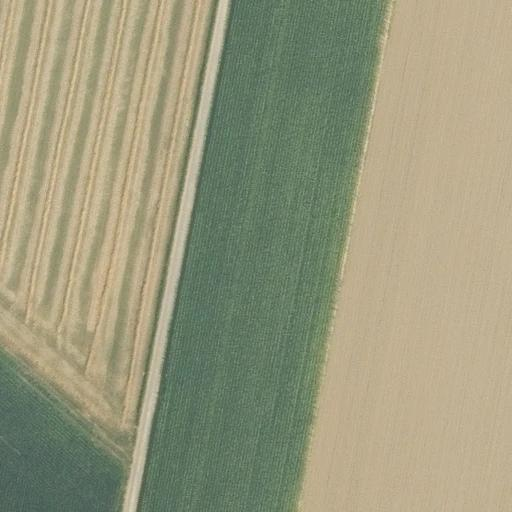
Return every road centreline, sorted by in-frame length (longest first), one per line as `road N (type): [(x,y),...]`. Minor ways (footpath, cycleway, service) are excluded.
road 1 (track): [(129,511),(226,0)]
road 2 (track): [(0,359),(136,477)]
